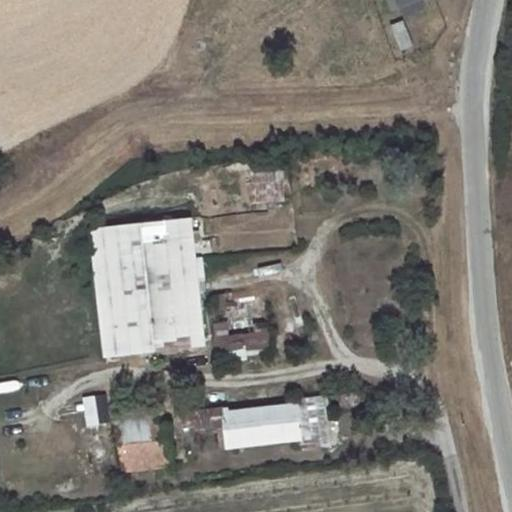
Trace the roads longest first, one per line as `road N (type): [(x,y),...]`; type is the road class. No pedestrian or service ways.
road 1 (unclassified): [(511,463),(490,350),(473,178),(470,97),(485,0)]
road 2 (track): [(430,390),(431,259),(414,232),(389,218),(351,221),(325,237),(303,280),(348,365),(377,369)]
road 3 (track): [(0,430),(88,383),(140,374),(255,387),(348,365)]
